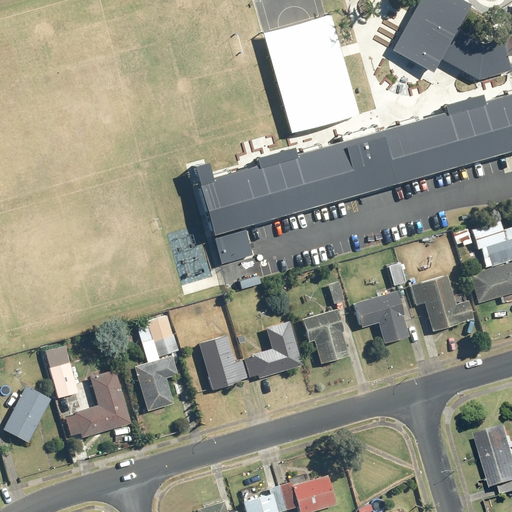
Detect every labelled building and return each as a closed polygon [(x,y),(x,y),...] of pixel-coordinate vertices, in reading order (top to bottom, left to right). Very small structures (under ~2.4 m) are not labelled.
[(37,34),(13,41),(22,74),(47,67),(38,35),(162,0),(70,0),(30,11),(37,34)] [(334,47),(321,0),(207,0),(210,11),(219,9),(237,76),(329,51),(337,80),(346,78),(337,46),(334,47)] [(461,11),(440,0),(422,0),(395,49),(431,69),(437,59),(471,79),(510,68),(500,33),(475,40),(452,27),(461,11)] [(511,0),(474,0),(485,31),(511,22),(511,0)] [(199,13),(175,19),(192,82),(216,75),(199,13)] [(203,164),(190,168),(207,232),(497,157),(511,152),(511,96),(479,105),(476,96),(439,106),(441,115),(290,156),(288,149),(250,159),(252,166),(207,179),(203,164)] [(511,229),(511,227),(500,230),(498,222),(469,230),(475,250),(478,249),(483,267),(511,258),(511,229)] [(243,229),(209,237),(216,263),(248,254),(243,229)] [(398,262),(386,266),(391,285),(404,282),(398,262)] [(511,266),(469,279),(476,303),(511,292),(511,266)] [(427,322),(428,322),(430,331),(471,318),(465,301),(453,305),(444,275),(407,286),(413,305),(421,303),(427,322)] [(337,280),(325,284),(331,304),(342,300),(337,280)] [(394,290),(351,303),(358,328),(375,322),(382,344),(406,337),(399,315),(402,315),(394,290)] [(333,310),(319,314),(299,319),(305,341),(311,340),(318,364),(347,355),(333,310)] [(147,322),(156,355),(176,349),(166,317),(147,322)] [(195,343),(209,390),(278,371),(279,372),(299,365),(286,323),(265,330),(271,348),(231,359),(223,334),(195,343)] [(44,352),(56,396),(74,391),(63,347),(44,352)] [(149,361),(149,362),(133,366),(145,410),(171,402),(164,379),(173,377),(169,357),(149,361)] [(60,417),(69,442),(103,430),(128,423),(112,370),(86,378),(94,405),(60,417)] [(0,429),(27,442),(48,399),(22,386),(0,429)] [(477,434),(492,485),(511,478),(511,449),(505,426),(477,434)] [(324,475),(289,485),(288,482),(266,489),(268,494),(241,502),(243,511),(279,511),(295,507),(296,511),(311,511),(333,506),(324,475)] [(193,509),(193,511),(223,511),(220,501),(193,509)]
